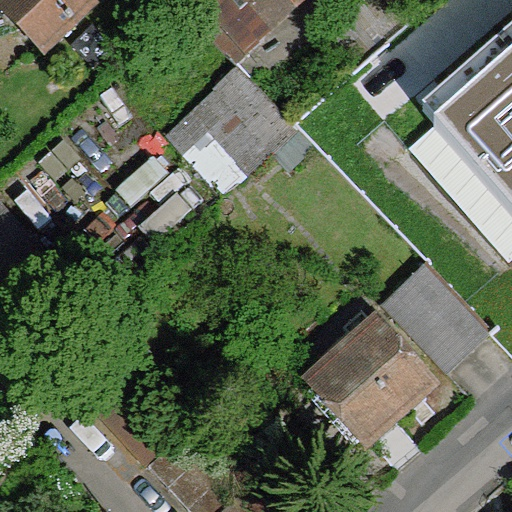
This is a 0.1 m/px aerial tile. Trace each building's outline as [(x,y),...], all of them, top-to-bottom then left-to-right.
[(0,0),(0,1),(47,50),(98,0),(0,0)] [(310,0),(199,0),(250,56),(310,0)] [(511,175),(395,43),(306,121),(495,334),(511,318),(511,175)] [(238,192),(305,123),(245,65),(178,134),(238,192)] [(376,319),(311,378),(374,448),(439,390),(376,319)]
